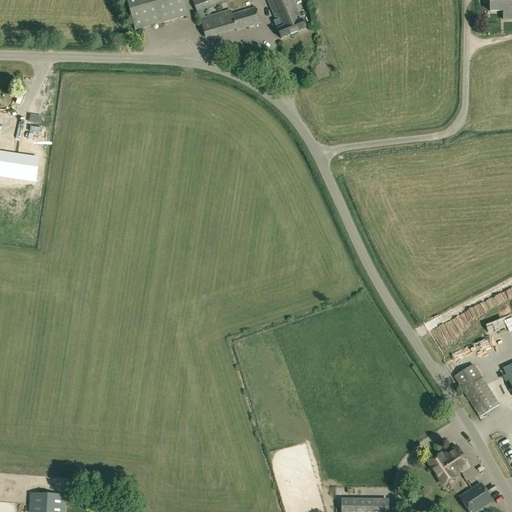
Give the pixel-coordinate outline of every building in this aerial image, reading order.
[(126,0),(135,31),(187,16),(182,0),(126,0)] [(235,0),(194,0),(192,1),(198,14),(235,0)] [(301,20),(292,0),(271,0),(268,2),(276,21),(274,22),(278,30),(277,30),(281,39),(305,29),(301,20)] [(511,0),(489,0),(489,12),(502,12),(503,20),(507,20),(511,20),(511,0)] [(205,40),(236,30),(236,32),(260,24),(255,8),(232,16),(230,10),(209,17),(208,14),(198,17),(205,40)] [(147,37),(162,37),(162,29),(147,28),(147,37)] [(0,173),(30,178),(33,158),(0,153),(0,173)] [(473,365),(453,378),(462,391),(480,418),(499,405),(481,379),(473,365)] [(502,387),(506,385),(504,380),(492,386),(499,400),(507,396),(502,387)] [(454,477),(470,466),(457,446),(441,457),(439,455),(428,462),(444,486),(455,479),(454,477)] [(460,498),(469,511),(477,511),(493,502),(482,484),(460,498)] [(24,494),(23,511),(65,511),(66,497),(57,496),(57,486),(36,485),(36,495),(24,494)] [(340,511),(387,511),(388,502),(340,501),(340,511)]
